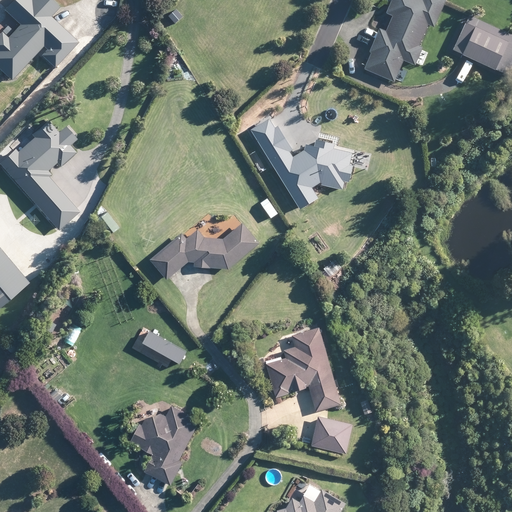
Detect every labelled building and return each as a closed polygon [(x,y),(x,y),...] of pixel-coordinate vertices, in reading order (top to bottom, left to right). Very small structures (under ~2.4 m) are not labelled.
[(59,9),(57,8),(49,0),(11,0),(2,10),(5,13),(19,26),(7,39),(1,33),(0,33),(0,72),(10,82),(37,54),(42,48),(45,51),(40,57),(53,69),(77,43),(76,42),(50,18),(59,9)] [(380,30),(370,53),(373,54),(366,71),(394,83),(403,62),(415,67),(421,50),(417,48),(427,25),(434,28),(445,0),(421,0),(422,1),(420,0),(392,0),(387,15),(393,17),(387,32),(380,30)] [(452,49),(508,75),(511,65),(511,33),(468,13),(468,16),(452,49)] [(312,189),(319,184),(321,184),(321,186),(342,191),(344,182),(349,182),(352,169),(347,168),(350,154),(332,150),(333,145),(317,141),(315,148),(308,147),(294,156),(270,118),(250,131),(299,210),(318,198),(312,189)] [(59,168),(75,153),(69,147),(76,140),(64,127),(57,133),(46,121),(33,133),(31,135),(33,138),(16,153),(14,150),(13,151),(0,162),(0,167),(58,231),(79,212),(75,208),(48,178),(51,176),(47,172),(56,165),(59,168)] [(229,271),(260,245),(242,223),(241,225),(223,239),(204,238),(197,230),(186,240),(182,236),(181,235),(150,261),(167,281),(170,279),(188,263),(194,263),(194,267),(208,269),(229,271)] [(0,305),(27,283),(0,251),(0,305)] [(309,386),(315,406),(316,411),(341,404),(318,326),(291,334),(294,345),(283,349),(284,353),(285,357),(280,359),(266,363),(276,397),(290,392),(290,391),(296,389),(309,386)] [(53,403),(60,398),(55,391),(48,397),(53,403)] [(179,462),(199,422),(170,407),(166,418),(160,415),(145,420),(141,427),(138,426),(130,442),(142,448),(141,450),(144,451),(149,454),(152,456),(146,469),(143,473),(146,474),(168,486),(170,487),(178,472),(181,467),(182,464),(179,462)] [(351,425),(318,418),(312,447),(345,454),(351,425)] [(339,511),(345,502),(321,488),(320,490),(314,500),(303,494),(299,501),(292,497),(285,507),(281,508),(276,510),(275,511),(339,511)]
